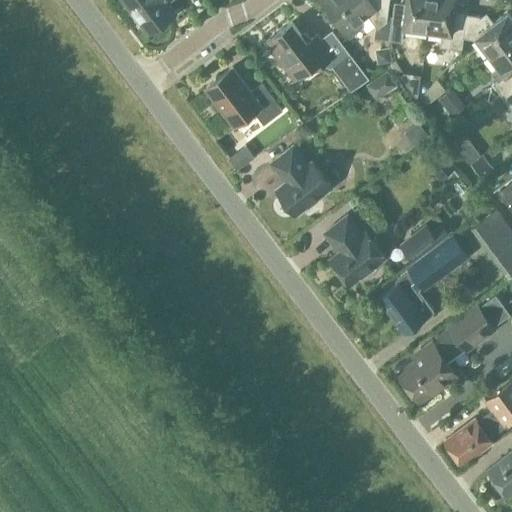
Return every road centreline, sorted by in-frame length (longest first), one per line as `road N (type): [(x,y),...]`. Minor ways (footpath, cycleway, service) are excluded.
road 1 (residential): [(468,511),(139,87)]
road 2 (residential): [(139,87),(258,0)]
